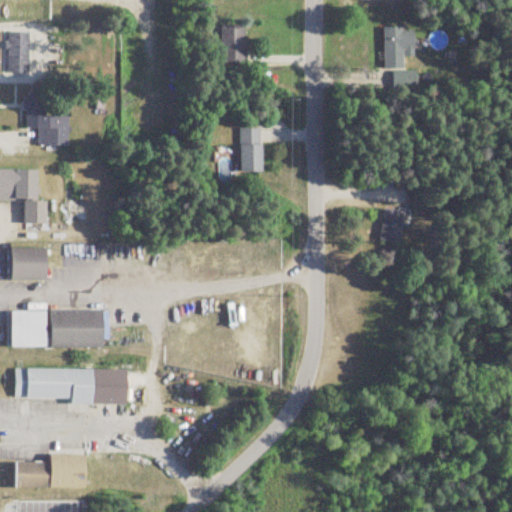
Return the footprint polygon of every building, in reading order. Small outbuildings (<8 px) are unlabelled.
[(410,57),(410,32),(389,32),(389,42),(380,42),(380,70),(399,70),(399,57),(410,57)] [(4,73),(27,73),(27,35),(4,35),(4,73)] [(64,146),(64,115),(35,115),(35,94),(21,94),(21,121),(35,121),(35,147),(64,146)] [(257,129),(232,129),(232,172),(257,172),(257,129)] [(0,169),(0,200),(35,200),(35,170),(0,169)] [(45,280),(45,248),(5,248),(5,280),(45,280)] [(5,348),(46,347),(46,348),(101,347),(100,310),(4,310),(5,348)] [(94,400),(94,369),(9,368),(9,400),(94,400)] [(83,488),(83,454),(43,455),(43,463),(15,463),(16,489),(83,488)]
